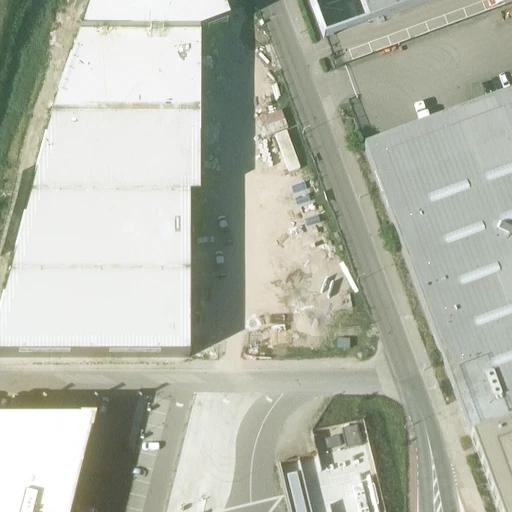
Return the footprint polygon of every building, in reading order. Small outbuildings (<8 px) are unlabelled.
[(87,14),(78,38),(199,38),(227,27),(217,0),(90,0),(86,14),(87,14)] [(359,0),(365,13),(367,21),(368,22),(368,23),(376,20),(383,18),(430,0),(359,0)] [(59,96),(51,118),(199,118),(199,38),(78,38),(70,61),(69,61),(58,95),(59,96)] [(511,511),(511,92),(364,147),(469,435),(497,511),(511,511)] [(36,176),(30,197),(189,197),(189,198),(199,198),(199,118),(51,118),(45,141),(44,141),(35,176),(36,176)] [(15,256),(9,278),(189,278),(189,198),(189,197),(30,197),(24,221),(23,221),(14,256),(15,256)] [(0,358),(189,358),(189,278),(9,278),(3,301),(2,301),(0,307),(0,358)] [(337,340),(337,350),(349,350),(349,341),(337,340)] [(70,511),(90,435),(91,435),(95,420),(79,420),(79,421),(0,421),(0,511),(70,511)] [(357,428),(342,431),(346,450),(362,447),(357,428)] [(339,438),(326,441),(328,451),(342,448),(339,438)] [(369,511),(363,485),(352,488),(357,511),(369,511)]
